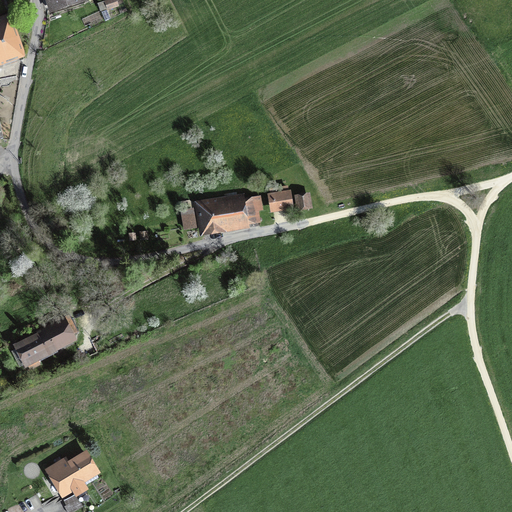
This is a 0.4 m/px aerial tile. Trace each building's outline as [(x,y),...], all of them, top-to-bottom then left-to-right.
[(46,0),(49,9),(82,0),(46,0)] [(0,62),(24,54),(12,21),(0,24),(0,62)] [(270,194),(273,212),(291,208),(288,191),(270,194)] [(258,196),(200,204),(204,232),(257,225),(255,215),(261,214),(258,196)] [(308,196),(299,197),(300,207),(309,206),(308,196)] [(192,210),(182,212),(184,229),(194,227),(192,210)] [(69,313),(7,344),(20,368),(81,337),(69,313)] [(94,341),(85,345),(91,357),(100,353),(94,341)] [(86,445),(47,466),(60,491),(71,485),(75,492),(103,477),(86,445)] [(66,498),(71,511),(82,506),(77,493),(66,498)]
